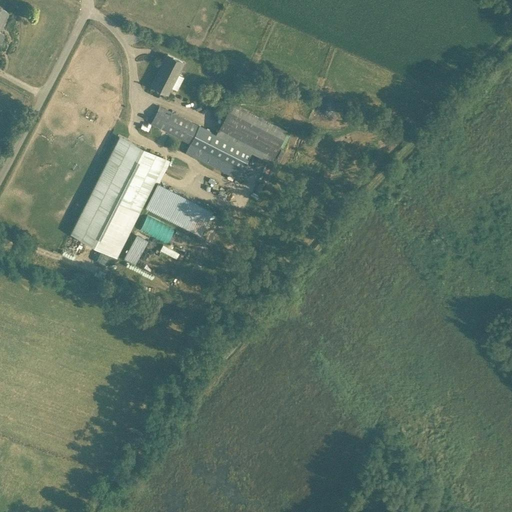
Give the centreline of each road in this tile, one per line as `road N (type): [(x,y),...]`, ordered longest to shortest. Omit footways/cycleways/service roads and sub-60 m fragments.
road 1 (track): [(511,42),(229,342),(88,511)]
road 2 (unclassified): [(0,177),(86,0)]
road 3 (unclassified): [(181,271),(90,265),(0,226)]
road 4 (unclassified): [(181,271),(268,168)]
